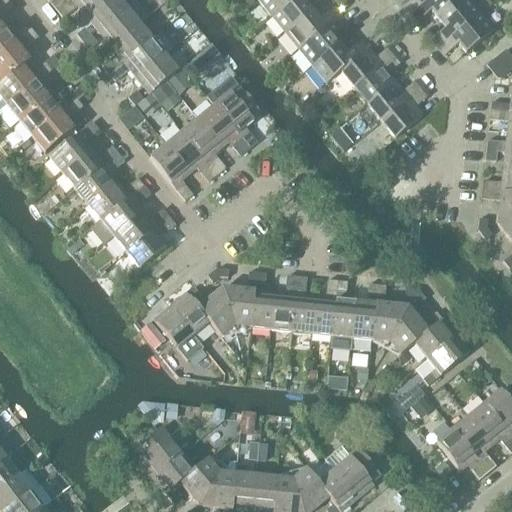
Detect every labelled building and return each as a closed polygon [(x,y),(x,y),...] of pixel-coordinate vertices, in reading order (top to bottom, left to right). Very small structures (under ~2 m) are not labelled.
[(64,6),(71,0),(55,0),(49,5),(56,13),(64,6)] [(83,17),(103,0),(71,0),(64,6),(56,13),(62,21),(77,9),(83,17)] [(96,33),(125,9),(117,0),(103,0),(83,17),(96,33)] [(257,0),(256,1),(270,18),(292,0),(257,0)] [(292,0),(270,18),(284,35),(311,13),(304,4),(308,0),(292,0)] [(413,0),(402,9),(409,16),(429,0),(413,0)] [(430,12),(437,21),(463,0),(429,0),(409,16),(415,24),(430,12)] [(430,42),(436,50),(478,16),(465,0),(463,0),(437,21),(444,30),(430,42)] [(0,5),(0,32),(2,30),(0,27),(0,17),(11,8),(6,1),(0,5)] [(109,49),(138,25),(125,9),(96,33),(109,49)] [(284,35),(297,52),(339,17),(333,10),(319,22),(311,13),(284,35)] [(478,16),(436,50),(442,58),(457,46),(465,55),(492,33),(478,16)] [(297,52),(311,69),(339,46),(331,37),(346,25),(339,17),(297,52)] [(138,25),(109,49),(116,57),(110,61),(116,69),(151,41),(138,25)] [(0,32),(0,58),(32,33),(26,26),(14,36),(15,36),(10,40),(2,30),(0,32)] [(75,37),(82,45),(90,38),(84,30),(75,37)] [(0,58),(0,84),(21,67),(21,69),(29,63),(20,52),(25,49),(26,49),(37,40),(32,33),(0,58)] [(90,38),(82,45),(88,52),(96,45),(90,38)] [(116,69),(107,76),(114,84),(128,72),(135,81),(164,57),(151,41),(116,69)] [(285,43),(261,60),(268,69),(292,53),(285,43)] [(325,86),(339,74),(367,51),(360,43),(346,55),(339,46),(311,69),(325,86)] [(339,74),(353,90),(395,56),(389,48),(374,60),(367,51),(339,74)] [(485,67),(496,80),(499,81),(511,70),(511,61),(504,52),(485,67)] [(353,90),(366,107),(394,84),(387,75),(401,63),(395,56),(353,90)] [(164,57),(135,81),(148,97),(177,73),(164,57)] [(58,65),(57,64),(52,58),(33,73),(34,74),(29,78),(21,69),(21,67),(0,84),(0,101),(5,107),(58,65)] [(101,68),(107,76),(116,69),(110,61),(101,68)] [(18,123),(47,100),(39,90),(44,86),(44,87),(63,72),(58,65),(5,107),(18,123)] [(366,107),(380,124),(422,89),(416,81),(401,93),(394,84),(366,107)] [(489,112),(511,114),(511,81),(511,82),(508,106),(490,104),(489,112)] [(18,123),(31,139),(76,102),(84,96),(78,89),(59,105),(54,109),(47,100),(18,123)] [(422,89),(380,124),(394,141),(422,118),(414,109),(429,97),(422,89)] [(127,100),(134,108),(142,101),(135,93),(127,100)] [(213,108),(236,137),(252,124),(229,95),(213,108)] [(76,136),(64,122),(69,118),(70,118),(81,109),(76,102),(31,139),(44,155),(37,161),(40,165),(47,159),(76,136)] [(236,137),(213,108),(197,121),(220,150),(228,144),(233,150),(241,143),(236,137)] [(506,134),(511,134),(511,114),(489,112),(488,122),(507,124),(506,134)] [(181,134),(204,163),(209,169),(217,163),(212,157),(220,150),(197,121),(181,134)] [(47,159),(60,175),(89,152),(83,144),(97,132),(91,124),(76,136),(47,159)] [(209,169),(181,134),(164,147),(188,176),(196,170),(201,176),(209,169)] [(496,154),(504,155),(511,155),(511,134),(506,134),(505,144),(486,143),(485,153),(496,154)] [(248,137),(241,143),(248,152),(255,146),(248,137)] [(248,152),(241,143),(233,150),(240,158),(248,152)] [(188,176),(164,147),(148,161),(184,204),(192,197),(180,183),(188,176)] [(102,155),(109,163),(117,156),(111,149),(102,155)] [(60,175),(73,191),(102,168),(89,152),(60,175)] [(495,164),(496,154),(485,153),(484,163),(495,164)] [(511,155),(504,155),(501,175),(511,175),(511,155)] [(117,156),(109,163),(115,171),(123,164),(117,156)] [(115,184),(109,176),(115,171),(109,163),(103,168),(102,168),(73,191),(86,207),(115,184)] [(217,163),(209,169),(216,178),(224,171),(217,163)] [(216,178),(209,169),(201,176),(208,184),(216,178)] [(482,183),(481,193),(511,196),(511,175),(501,175),(500,185),(482,183)] [(128,187),(134,195),(143,188),(136,180),(128,187)] [(86,207),(100,223),(128,200),(115,184),(86,207)] [(103,247),(112,239),(141,216),(135,208),(141,202),(149,196),(143,188),(134,195),(128,200),(100,223),(90,231),(103,247)] [(511,246),(511,196),(481,193),(480,201),(498,203),(496,227),(511,246)] [(112,239),(125,255),(169,220),(162,212),(148,224),(141,216),(112,239)] [(169,220),(125,255),(139,271),(167,248),(160,239),(175,227),(169,220)] [(478,221),(477,233),(485,230),(486,222),(478,221)] [(485,230),(477,233),(484,242),(491,237),(485,230)] [(218,279),(215,271),(206,279),(211,285),(218,279)] [(227,272),(215,271),(218,279),(226,280),(227,272)] [(233,329),(249,330),(253,293),(254,286),(255,275),(247,274),(246,293),(222,290),(220,291),(197,310),(208,325),(219,339),(233,329)] [(255,275),(254,286),(264,287),(265,276),(255,275)] [(269,332),(290,335),(295,279),(286,278),(284,297),(273,295),(269,332)] [(290,335),(310,337),(314,300),(304,299),(306,280),(295,279),(290,335)] [(330,339),(335,294),(336,283),(326,282),(325,293),(325,301),(314,300),(310,337),(330,339)] [(336,283),(335,294),(345,295),(346,284),(336,283)] [(366,297),(375,298),(376,287),(367,286),(366,297)] [(413,346),(427,333),(407,310),(406,309),(383,307),(384,288),(376,287),(375,298),(375,306),(371,343),(388,345),(399,358),(413,346)] [(171,307),(195,336),(208,325),(197,310),(192,304),(199,298),(193,290),(171,307)] [(404,298),(413,299),(417,291),(405,290),(404,298)] [(417,291),(413,299),(418,306),(424,301),(417,291)] [(249,330),(269,332),(273,295),(253,293),(249,330)] [(330,339),(351,341),(355,304),(335,302),(335,294),(330,339)] [(351,341),(371,343),(375,306),(355,304),(351,341)] [(182,346),(195,336),(171,307),(152,322),(186,364),(192,359),(182,346)] [(435,314),(426,321),(433,329),(441,322),(435,314)] [(427,333),(413,346),(424,359),(452,335),(441,322),(433,329),(427,333)] [(139,333),(152,348),(161,341),(149,325),(139,333)] [(452,335),(424,359),(434,372),(422,382),(427,388),(468,354),(452,335)] [(511,408),(499,393),(483,406),(511,441),(511,408)] [(511,441),(483,406),(467,419),(490,448),(498,441),(510,456),(511,454),(511,441)] [(467,419),(451,432),(474,461),(479,467),(486,475),(494,469),(487,460),(482,454),(490,448),(467,419)] [(138,464),(151,481),(180,457),(172,447),(184,437),(179,430),(169,439),(161,429),(133,452),(141,462),(138,464)] [(474,461),(451,432),(435,445),(458,474),(467,467),(472,473),(479,481),(486,475),(479,467),(474,461)] [(248,461),(267,462),(268,443),(249,442),(248,461)] [(343,464),(333,472),(332,473),(356,502),(372,488),(370,485),(347,457),(339,447),(332,452),(343,464)] [(356,450),(347,457),(370,485),(379,477),(356,450)] [(173,490),(179,485),(193,473),(180,457),(151,481),(164,497),(165,497),(171,505),(179,498),(173,490)] [(0,464),(0,490),(17,478),(4,461),(0,464)] [(230,511),(235,476),(218,474),(207,461),(193,473),(179,485),(199,510),(222,511),(230,511)] [(325,463),(309,476),(317,485),(316,486),(328,500),(328,501),(332,506),(325,511),(343,511),(356,502),(332,473),(333,472),(325,463)] [(275,480),(271,511),(313,511),(328,501),(328,500),(316,486),(317,485),(309,476),(305,471),(292,482),(275,480)] [(230,511),(251,511),(255,478),(235,476),(230,511)] [(0,490),(0,511),(5,511),(29,494),(17,478),(0,490)] [(251,511),(271,511),(275,480),(255,478),(251,511)] [(5,511),(40,511),(42,511),(29,494),(5,511)]
